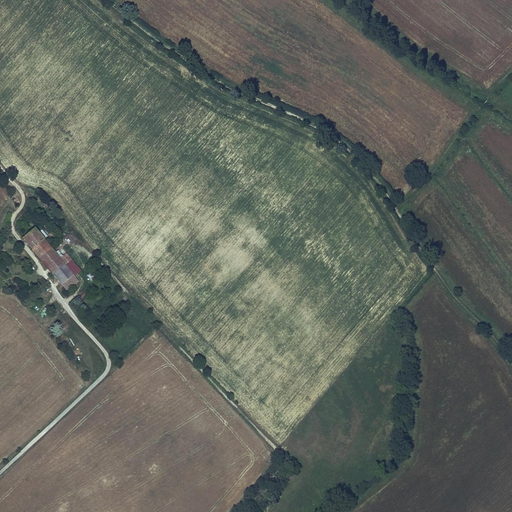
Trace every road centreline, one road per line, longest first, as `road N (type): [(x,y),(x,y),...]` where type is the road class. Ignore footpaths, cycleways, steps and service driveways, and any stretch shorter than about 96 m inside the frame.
road 1 (track): [(108,0),(207,77),(319,128),(362,162),(395,205)]
road 2 (track): [(395,205),(428,263),(511,371)]
road 3 (track): [(42,272),(13,230),(22,193),(0,167)]
